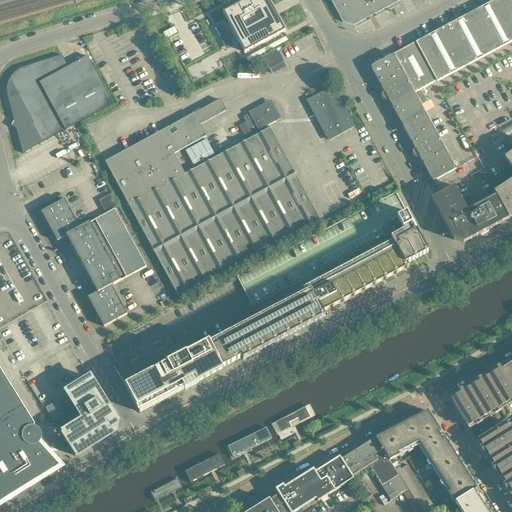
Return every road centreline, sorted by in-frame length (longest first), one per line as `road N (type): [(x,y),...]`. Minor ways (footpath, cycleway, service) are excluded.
road 1 (secondary): [(140,439),(455,269)]
road 2 (unclassified): [(140,439),(13,212)]
road 3 (residential): [(433,398),(204,511)]
road 4 (unclassified): [(455,269),(344,59)]
road 5 (unclassified): [(0,56),(169,0)]
road 6 (residential): [(506,511),(433,398)]
road 7 (secondary): [(27,511),(140,439)]
road 8 (unclassified): [(344,59),(456,0)]
